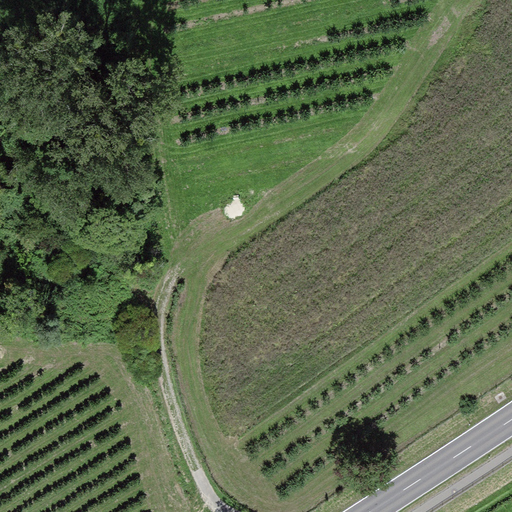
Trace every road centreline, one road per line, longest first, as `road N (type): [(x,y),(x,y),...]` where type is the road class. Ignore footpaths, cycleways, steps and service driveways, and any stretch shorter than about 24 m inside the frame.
road 1 (track): [(408,118),(285,212),(174,277),(159,327),(161,358),(197,472),(225,511)]
road 2 (secondary): [(511,420),(371,511)]
